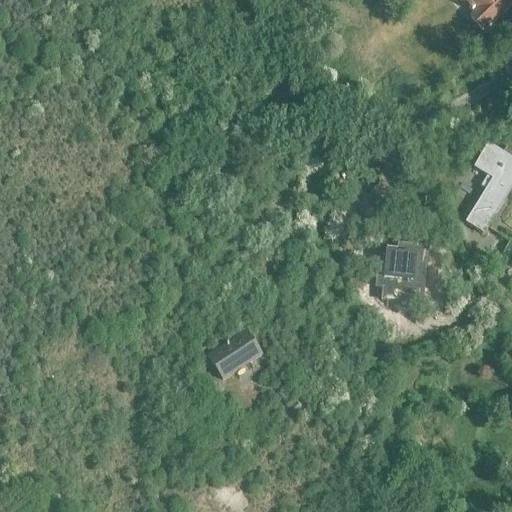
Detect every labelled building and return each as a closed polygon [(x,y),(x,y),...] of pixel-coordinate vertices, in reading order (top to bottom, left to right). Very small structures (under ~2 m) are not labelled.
[(459,0),(474,16),(470,20),(481,32),(511,3),(511,2),(509,0),(459,0)] [(465,224),(484,236),(511,190),(511,163),(488,148),(473,170),(487,179),(481,189),(486,192),(465,224)] [(354,214),(369,226),(386,206),(370,194),(354,214)] [(406,281),(424,283),(427,251),(381,247),(375,307),(404,310),(406,281)] [(207,360),(223,383),(262,357),(246,334),(207,360)]
